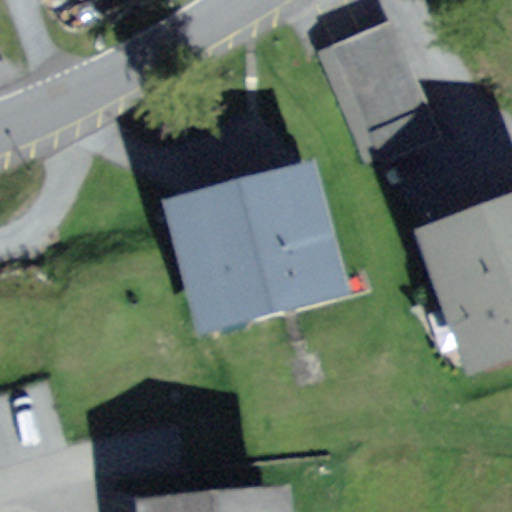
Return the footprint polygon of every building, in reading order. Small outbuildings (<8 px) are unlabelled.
[(397,17),(323,48),(373,167),(447,136),(397,17)] [(169,196),(204,332),(358,293),(324,157),(169,196)] [(511,356),(511,196),(428,218),(466,369),(511,356)] [(52,378),(0,392),(0,462),(70,443),(52,378)] [(144,511),(299,511),(299,484),(143,489),(144,511)]
